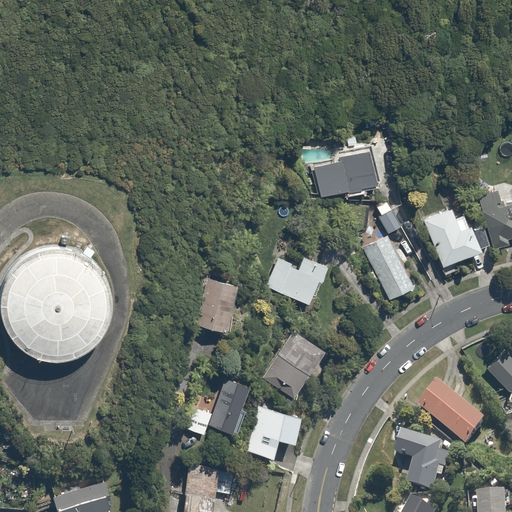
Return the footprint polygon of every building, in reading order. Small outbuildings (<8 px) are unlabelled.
[(337,159),(311,165),(319,195),(344,189),(345,192),(358,188),(357,185),(372,182),(364,148),(336,155),(337,159)] [(511,200),(494,205),(493,201),(498,200),(495,189),(475,195),(492,247),(506,243),(504,237),(511,234),(511,200)] [(423,219),(444,274),(456,270),(454,265),(482,254),(480,250),(490,246),(483,227),(473,231),(471,225),(466,227),(462,218),(457,220),(452,208),(423,219)] [(402,227),(393,209),(379,216),(387,234),(402,227)] [(413,287),(390,235),(364,247),(387,298),(413,287)] [(0,318),(2,325),(9,336),(19,345),(31,352),(44,355),(57,356),(71,353),(83,347),(93,339),(101,328),(106,315),(108,302),(107,289),(103,276),(96,265),(86,255),(74,249),(61,245),(48,245),(34,247),(22,253),(12,262),(4,273),(0,281),(0,318)] [(294,262),(279,256),(266,287),(308,305),(324,267),(302,258),(297,269),(291,267),(294,262)] [(227,334),(239,287),(204,278),(192,325),(227,334)] [(329,353),(293,330),(262,377),(299,401),(329,353)] [(511,359),(503,351),(485,370),(507,391),(511,392),(511,359)] [(186,405),(179,425),(206,435),(209,426),(234,434),(251,386),(226,377),(213,414),(186,405)] [(437,384),(418,409),(469,448),(488,423),(437,384)] [(297,446),(306,413),(258,400),(244,452),(275,460),(281,442),(297,446)] [(439,471),(449,473),(452,458),(443,456),(445,447),(403,438),(398,459),(414,463),(409,486),(435,491),(439,471)] [(230,494),(233,468),(190,463),(184,511),(214,511),(217,492),(230,494)] [(91,478),(51,490),(57,511),(111,511),(116,511),(108,482),(94,486),(91,478)] [(477,493),(477,511),(505,511),(504,492),(477,493)] [(432,511),(411,500),(404,511),(432,511)]
